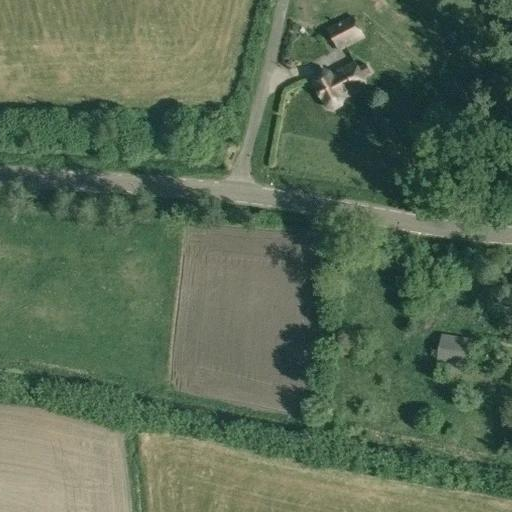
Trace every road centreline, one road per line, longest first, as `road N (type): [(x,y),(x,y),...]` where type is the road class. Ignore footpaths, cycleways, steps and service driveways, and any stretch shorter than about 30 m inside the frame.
road 1 (tertiary): [(511,236),(237,196)]
road 2 (tertiary): [(237,196),(0,179)]
road 3 (unclassified): [(237,196),(289,0)]
